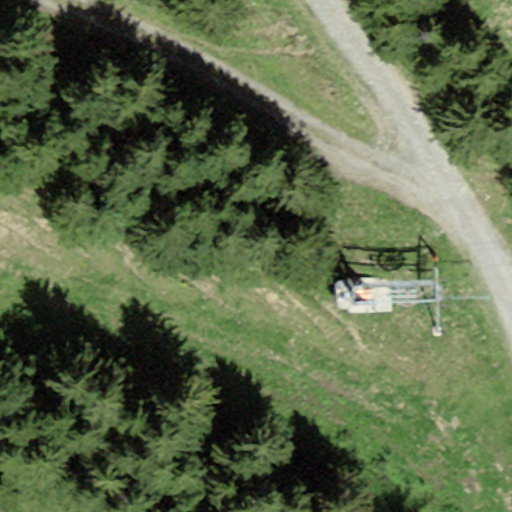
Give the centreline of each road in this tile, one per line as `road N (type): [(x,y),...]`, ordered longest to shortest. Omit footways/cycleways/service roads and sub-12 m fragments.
road 1 (track): [(53,0),(158,44),(323,146),(458,193)]
road 2 (track): [(327,0),(458,193),(511,296)]
